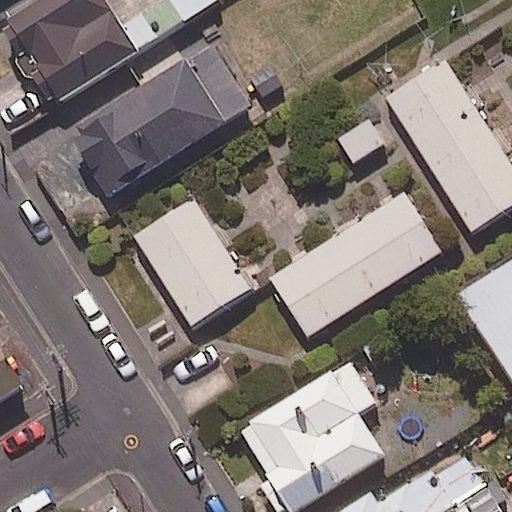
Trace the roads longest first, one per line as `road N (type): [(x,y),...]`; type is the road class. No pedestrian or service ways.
road 1 (residential): [(128,410),(0,213)]
road 2 (residential): [(128,410),(0,492)]
road 3 (residential): [(192,511),(128,410)]
